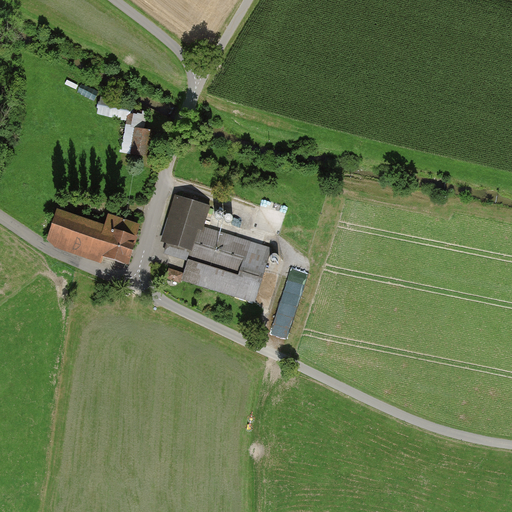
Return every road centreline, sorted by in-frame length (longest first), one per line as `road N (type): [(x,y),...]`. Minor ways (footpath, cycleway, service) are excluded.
road 1 (unclassified): [(511,443),(401,415),(134,282)]
road 2 (unclassified): [(198,80),(134,282)]
road 3 (unclassified): [(134,282),(55,254),(0,217)]
